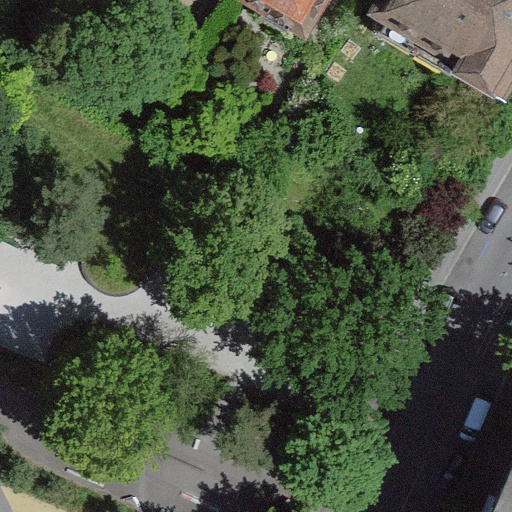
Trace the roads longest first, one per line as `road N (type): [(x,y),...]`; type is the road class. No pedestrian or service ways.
road 1 (residential): [(511,253),(398,511)]
road 2 (unknown): [(186,0),(292,59)]
